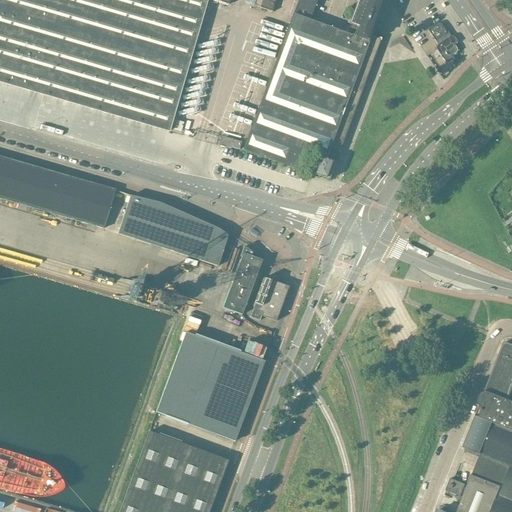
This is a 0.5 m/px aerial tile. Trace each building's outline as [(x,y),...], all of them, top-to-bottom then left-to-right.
[(0,0),(0,83),(168,132),(170,123),(205,5),(206,0),(216,3),(227,6),(229,0),(0,0)] [(299,0),(294,15),(244,151),(290,168),(302,171),(305,162),(308,163),(311,152),(320,155),(317,163),(315,162),(312,170),(315,171),(314,175),(331,179),(382,39),(373,36),(385,0),(356,0),(360,1),(351,25),(347,35),(310,21),(317,0),(299,0)] [(257,0),(256,7),(261,9),(273,12),(276,0),(257,0)] [(446,31),(442,25),(441,25),(441,24),(440,24),(439,24),(438,24),(437,24),(428,30),(438,45),(437,50),(445,62),(446,63),(447,63),(448,64),(449,63),(450,63),(455,60),(455,59),(454,59),(452,57),(456,54),(457,53),(457,52),(458,51),(458,50),(457,49),(454,45),(457,43),(458,43),(455,38),(454,37),(453,37),(452,36),(451,36),(450,37),(447,39),(445,36),(446,35),(446,34),(446,33),(446,32),(446,31)] [(242,143),(225,138),(224,140),(222,145),(240,150),(242,143)] [(0,199),(103,229),(114,191),(0,157),(0,199)] [(159,204),(130,197),(117,235),(217,267),(227,237),(218,230),(159,204)] [(241,258),(222,309),(241,316),(261,261),(250,257),(252,254),(252,253),(246,248),(243,247),(240,257),(241,258)] [(178,281),(153,272),(151,277),(176,286),(178,281)] [(288,287),(268,280),(262,278),(252,304),(254,305),(249,318),(258,322),(261,316),(275,322),(288,287)] [(184,328),(196,333),(199,325),(186,321),(184,328)] [(185,333),(155,412),(234,442),(263,362),(185,333)] [(511,346),(504,343),(486,389),(511,399),(511,346)] [(479,406),(475,416),(479,417),(511,430),(511,399),(486,389),(484,393),(480,394),(477,402),(479,406)] [(437,510),(436,511),(511,511),(511,430),(479,417),(475,416),(462,448),(463,448),(465,449),(464,452),(469,454),(470,451),(479,454),(480,455),(511,467),(502,488),(497,501),(495,500),(501,487),(472,476),(471,475),(456,511),(441,511),(438,511),(437,510)] [(208,511),(227,461),(148,432),(118,511),(208,511)] [(450,479),(445,491),(460,497),(465,485),(450,479)]
